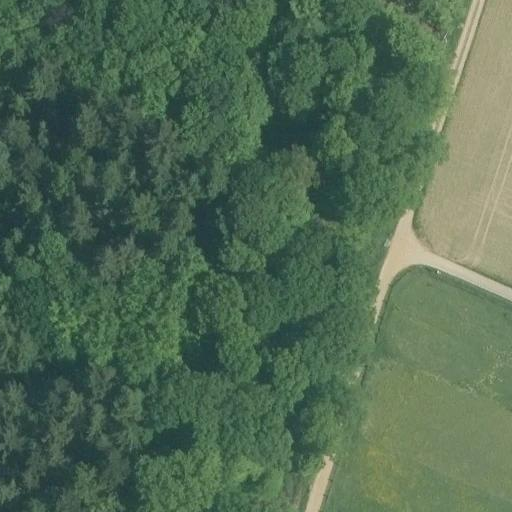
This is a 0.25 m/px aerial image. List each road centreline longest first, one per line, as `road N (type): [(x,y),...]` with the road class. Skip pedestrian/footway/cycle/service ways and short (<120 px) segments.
road 1 (track): [(320,0),(155,511)]
road 2 (track): [(473,0),(314,511)]
road 3 (track): [(511,296),(395,248)]
